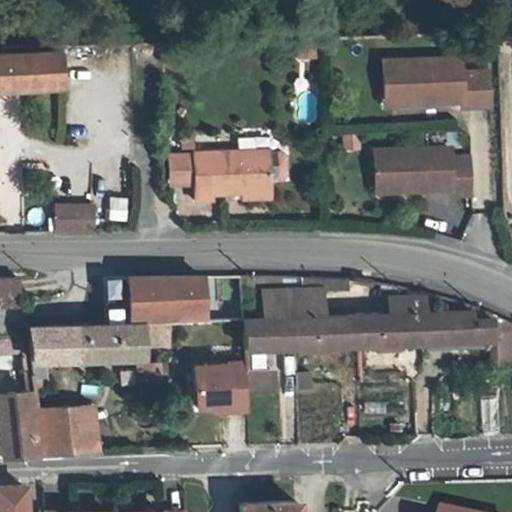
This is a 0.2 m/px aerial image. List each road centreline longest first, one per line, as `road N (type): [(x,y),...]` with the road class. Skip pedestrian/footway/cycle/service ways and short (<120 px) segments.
road 1 (tertiary): [(0,259),(380,259),(444,271),(511,300)]
road 2 (residential): [(511,456),(0,475)]
